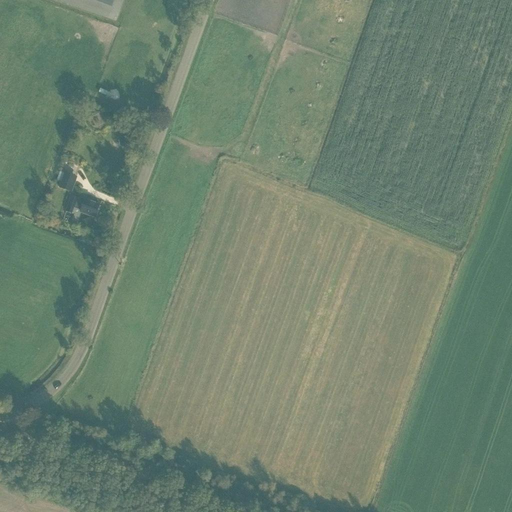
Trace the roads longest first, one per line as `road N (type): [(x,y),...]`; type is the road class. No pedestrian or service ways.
road 1 (tertiary): [(15,415),(74,363),(207,0)]
road 2 (unclassified): [(203,511),(51,456),(15,415)]
